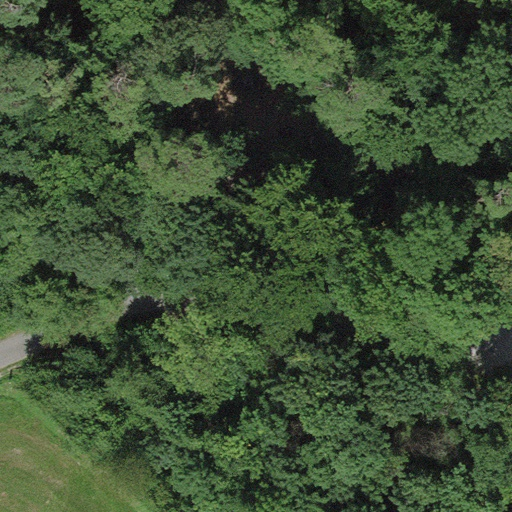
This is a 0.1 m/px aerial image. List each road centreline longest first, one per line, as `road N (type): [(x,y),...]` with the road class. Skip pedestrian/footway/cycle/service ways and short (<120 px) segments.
road 1 (track): [(213,171),(301,179),(380,169),(511,108)]
road 2 (track): [(0,109),(213,171)]
